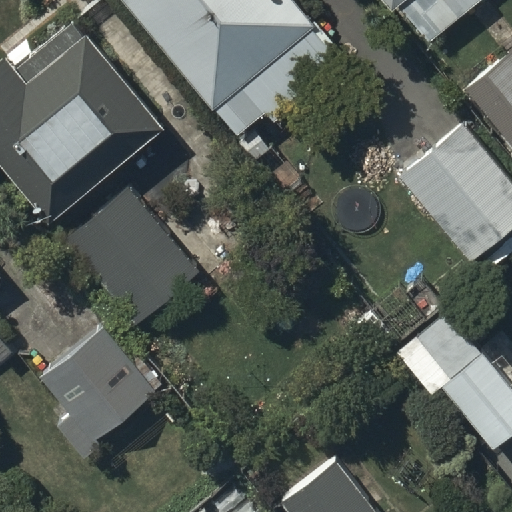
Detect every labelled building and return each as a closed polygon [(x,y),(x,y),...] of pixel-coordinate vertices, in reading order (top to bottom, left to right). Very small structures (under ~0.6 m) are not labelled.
[(121,0),(227,129),(259,104),(275,123),(339,72),(279,0),(121,0)] [(379,0),(386,8),(396,0),(399,0),(425,33),(467,0),(379,0)] [(6,54),(0,58),(0,157),(53,221),(165,122),(87,34),(82,38),(67,21),(17,66),(6,54)] [(511,49),(470,88),(511,134),(511,49)] [(511,189),(465,127),(398,178),(474,279),(511,251),(511,189)] [(128,182),(68,232),(140,318),(200,268),(128,182)] [(103,330),(40,381),(68,415),(55,426),(84,463),(98,452),(92,445),(155,394),(103,330)] [(511,438),(511,390),(463,331),(411,374),(432,400),(442,392),(494,454),(511,438)] [(338,447),(285,492),(301,511),(384,511),(389,508),(338,447)]
